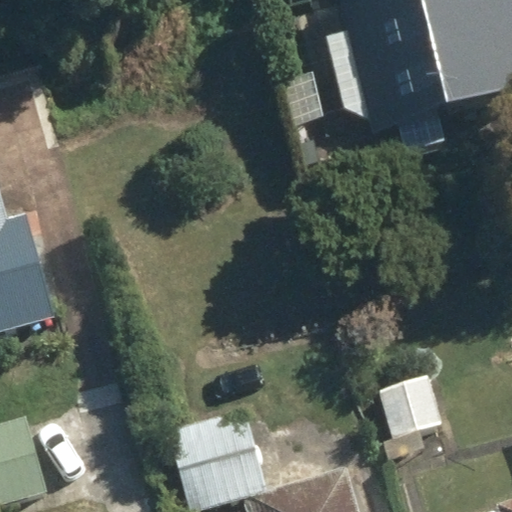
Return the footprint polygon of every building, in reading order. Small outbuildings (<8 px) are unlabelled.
[(511,0),(356,0),(384,135),(511,109),(511,0)] [(0,133),(0,346),(75,328),(49,217),(21,223),(0,133)] [(435,387),(387,402),(404,455),(452,439),(435,387)] [(248,417),(169,439),(190,511),(220,511),(271,497),(248,417)] [(41,425),(0,436),(0,511),(15,511),(61,500),(41,425)] [(275,511),(381,511),(374,479),(273,504),(275,511)]
